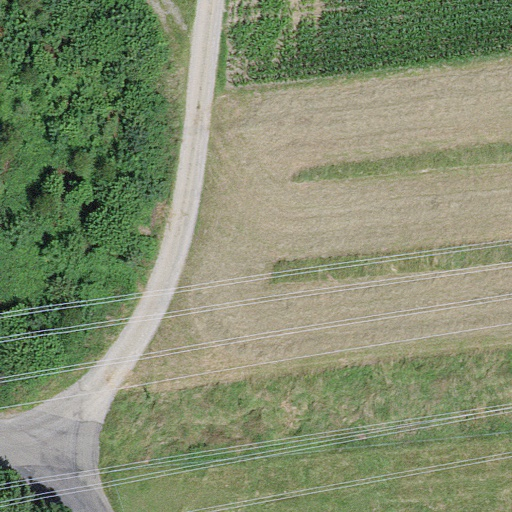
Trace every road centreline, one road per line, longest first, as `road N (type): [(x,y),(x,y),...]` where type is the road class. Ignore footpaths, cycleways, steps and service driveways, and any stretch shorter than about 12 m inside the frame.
road 1 (track): [(216,0),(189,251),(83,436),(37,446)]
road 2 (unclassified): [(0,438),(37,446),(90,511)]
